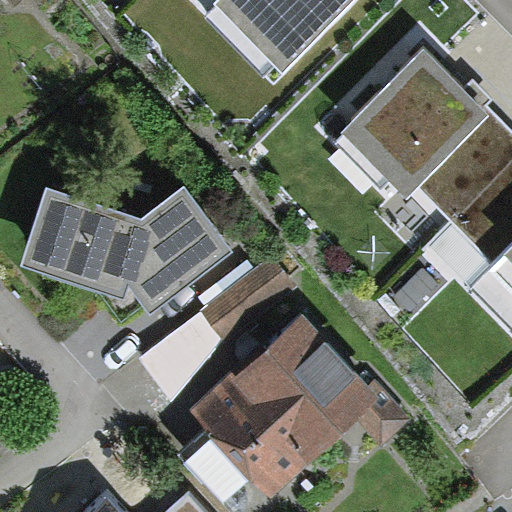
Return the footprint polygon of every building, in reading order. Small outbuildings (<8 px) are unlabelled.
[(322,0),(212,0),(266,55),(322,0)] [(499,104),(435,41),(367,110),(431,173),(499,104)] [(142,206),(48,174),(27,246),(131,278),(153,291),(229,235),(184,175),(142,206)] [(202,309),(142,359),(172,394),(231,344),(202,309)] [(276,488),(374,398),(299,317),(201,406),(276,488)] [(131,511),(111,490),(86,511),(131,511)]
